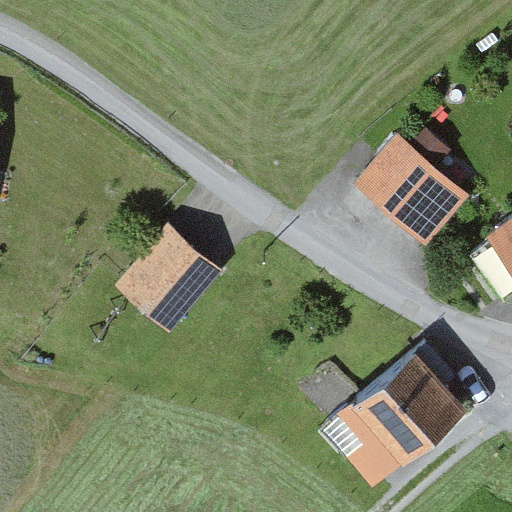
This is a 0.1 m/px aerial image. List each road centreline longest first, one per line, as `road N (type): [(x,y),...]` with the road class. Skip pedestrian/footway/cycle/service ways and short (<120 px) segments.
road 1 (unclassified): [(511,353),(322,250),(0,29)]
road 2 (track): [(391,511),(511,396)]
